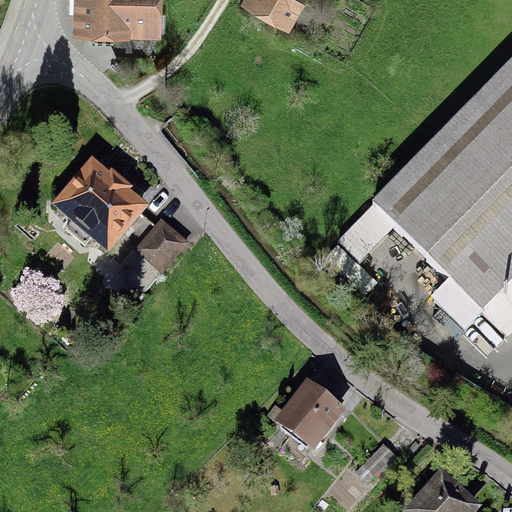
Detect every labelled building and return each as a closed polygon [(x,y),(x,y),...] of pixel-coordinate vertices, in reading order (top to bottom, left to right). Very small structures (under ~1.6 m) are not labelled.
[(85,0),(84,30),(155,32),(155,0),(85,0)] [(253,0),(286,18),(296,0),(253,0)] [(511,284),(511,67),(374,208),(483,314),(511,284)] [(143,211),(86,165),(46,213),(104,259),(143,211)] [(182,246),(155,227),(118,280),(146,299),(182,246)] [(340,417),(301,387),(269,427),(308,458),(340,417)] [(382,451),(361,472),(378,489),(399,468),(382,451)] [(441,479),(410,511),(469,511),(472,509),(441,479)]
